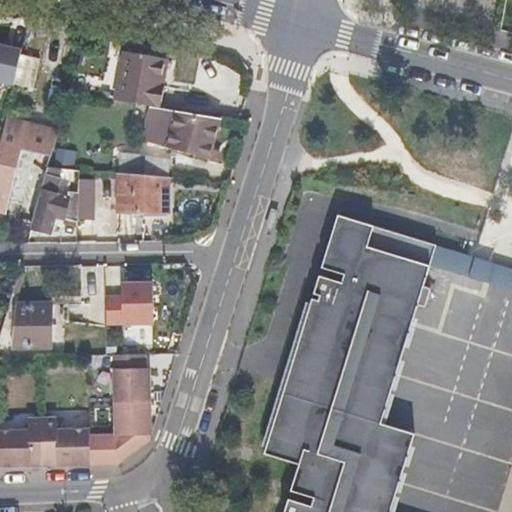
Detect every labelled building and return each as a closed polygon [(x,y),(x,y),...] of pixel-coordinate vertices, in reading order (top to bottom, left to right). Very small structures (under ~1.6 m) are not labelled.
[(160,59),(139,57),(119,54),(113,104),(158,110),(161,86),(157,86),(160,59)] [(175,112),(173,131),(170,151),(208,156),(209,145),(213,116),(175,112)] [(13,154),(47,162),(54,138),(19,130),(13,154)] [(0,205),(4,189),(11,161),(6,160),(9,145),(0,143),(0,205)] [(117,176),(118,176),(168,178),(170,162),(147,155),(121,155),(117,176)] [(74,226),(75,198),(59,198),(60,174),(44,173),(26,235),(57,235),(57,227),(74,227),(74,226)] [(168,178),(118,176),(117,209),(166,211),(168,178)] [(75,198),(74,226),(88,225),(89,199),(75,198)] [(389,511),(413,435),(380,424),(416,305),(424,307),(430,289),(422,287),(435,246),(336,216),(320,268),(343,275),(341,283),(318,276),(312,294),(318,296),(317,301),(287,395),(281,394),(263,454),(297,465),(289,492),(312,499),(310,507),(287,500),(282,511),(389,511)] [(103,325),(150,324),(149,281),(102,282),(103,325)] [(287,395),(317,301),(310,299),(283,386),(281,394),(287,395)] [(41,330),(48,330),(54,330),(54,314),(1,314),(1,355),(41,355),(41,330)] [(98,358),(98,399),(133,399),(133,371),(128,370),(128,358),(98,358)] [(98,399),(98,409),(133,409),(133,399),(98,399)] [(98,433),(77,433),(78,471),(98,471),(133,451),(133,409),(98,409),(98,433)] [(45,422),(30,423),(31,435),(32,471),(78,471),(77,433),(45,434),(45,422)] [(15,435),(0,435),(0,471),(32,471),(31,435),(30,423),(15,423),(15,435)]
